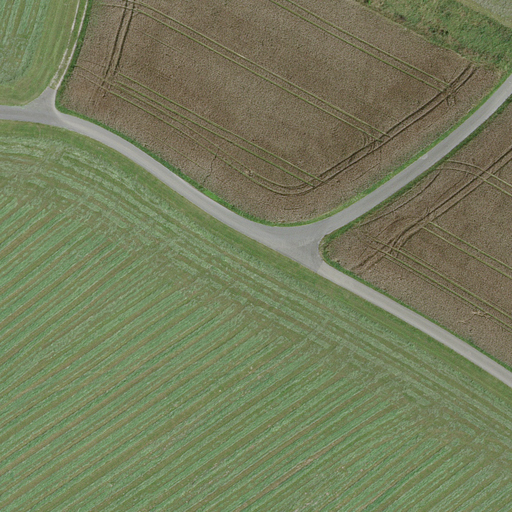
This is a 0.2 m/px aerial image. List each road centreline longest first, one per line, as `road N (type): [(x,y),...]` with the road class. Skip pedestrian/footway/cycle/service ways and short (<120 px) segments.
road 1 (unclassified): [(0,113),(98,132),(233,219),(294,237),(350,214),(401,180),(511,82)]
road 2 (track): [(511,382),(321,267),(294,237)]
road 3 (track): [(83,0),(59,74),(35,115)]
